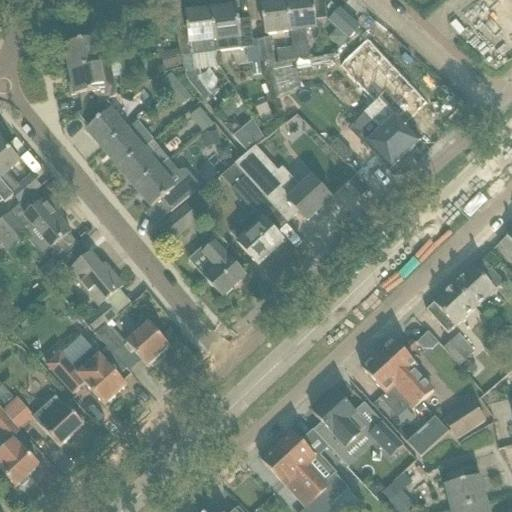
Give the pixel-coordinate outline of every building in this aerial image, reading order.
[(290,33),(292,51),(294,62),(311,60),(309,49),(307,49),(305,31),(316,30),(314,17),(315,17),(315,12),(314,12),(311,0),(306,0),(287,2),(290,33)] [(266,36),(290,33),(287,2),(261,6),(264,25),(266,36)] [(236,9),(211,12),(216,54),(246,50),(247,54),(254,53),(250,21),(238,22),(236,9)] [(329,22),(349,40),(359,29),(339,11),(329,22)] [(216,54),(211,12),(186,15),(188,28),(176,30),(180,58),(216,54)] [(275,64),(269,40),(257,42),(263,67),(275,64)] [(65,47),(70,72),(100,65),(95,41),(65,47)] [(379,133),(365,146),(389,172),(420,143),(396,117),(395,118),(379,101),(406,76),(376,44),(329,88),(360,120),(364,116),(379,133)] [(292,51),(277,53),(279,64),(294,62),(292,51)] [(172,53),(159,56),(163,71),(176,68),(172,53)] [(79,96),(82,113),(102,104),(117,98),(109,63),(100,65),(70,72),(73,86),(69,86),(71,97),(79,96)] [(260,64),(251,65),(252,77),(262,75),(260,64)] [(160,84),(170,96),(181,87),(170,75),(160,84)] [(181,87),(170,96),(180,108),(191,99),(181,87)] [(87,133),(103,152),(128,132),(127,131),(111,112),(110,114),(102,104),(82,113),(77,115),(90,130),(87,133)] [(188,118),(202,134),(213,125),(200,110),(188,118)] [(247,155),(264,141),(252,122),(233,138),(247,155)] [(103,152),(118,171),(143,151),(152,143),(136,124),(127,131),(128,132),(103,152)] [(284,124),(272,137),(296,159),(308,146),(284,124)] [(216,133),(202,136),(205,149),(219,145),(216,133)] [(337,141),(330,148),(344,163),(352,156),(337,141)] [(0,142),(0,182),(13,197),(19,205),(24,201),(39,188),(31,178),(19,189),(6,175),(19,165),(0,142)] [(248,156),(235,167),(287,225),(299,214),(307,223),(331,201),(312,180),(301,189),(282,169),(278,173),(256,148),(248,156)] [(118,171),(135,190),(168,163),(159,152),(150,160),(143,151),(118,171)] [(168,163),(135,190),(151,210),(160,202),(170,214),(201,189),(190,176),(186,172),(177,174),(168,163)] [(204,186),(219,174),(213,167),(198,178),(204,186)] [(231,190),(249,211),(262,199),(244,180),(231,190)] [(13,197),(0,182),(0,200),(4,205),(13,197)] [(31,212),(27,217),(38,230),(29,238),(44,256),(51,250),(71,234),(60,220),(62,218),(47,200),(31,212)] [(166,225),(176,238),(197,221),(186,208),(166,225)] [(240,225),(249,234),(238,245),(244,252),(258,267),(283,244),(270,229),(254,212),(240,225)] [(0,247),(2,245),(10,254),(29,238),(10,215),(0,223),(0,247)] [(511,233),(499,245),(511,259),(511,233)] [(208,262),(197,272),(222,299),(245,278),(215,245),(203,256),(208,262)] [(64,265),(99,308),(123,288),(112,275),(109,278),(91,256),(90,256),(86,251),(81,255),(79,253),(64,265)] [(42,277),(57,264),(53,259),(38,271),(42,277)] [(482,262),(454,287),(476,311),(503,285),(482,262)] [(476,311),(454,287),(426,313),(448,336),(476,311)] [(105,306),(86,323),(95,334),(114,317),(105,306)] [(25,318),(18,324),(22,329),(29,323),(25,318)] [(126,346),(133,354),(147,368),(169,348),(149,325),(134,339),(126,346)] [(95,336),(121,365),(130,356),(104,328),(95,336)] [(445,349),(461,366),(475,353),(458,336),(445,349)] [(435,392),(414,368),(416,367),(407,357),(393,343),(378,357),(421,404),(435,392)] [(73,396),(84,386),(104,408),(126,387),(106,365),(105,365),(92,350),(71,369),(60,356),(47,368),(73,396)] [(421,404),(378,357),(362,371),(385,396),(393,389),(413,412),(421,404)] [(469,363),(464,368),(471,376),(477,371),(469,363)] [(367,429),(354,416),(356,415),(337,395),(313,416),(324,428),(316,435),(337,458),(345,450),(346,451),(361,437),(359,436),(367,429)] [(33,418),(32,419),(59,449),(84,427),(55,396),(46,404),(48,406),(34,418),(33,418)] [(442,422),(456,443),(486,424),(472,403),(442,422)] [(0,438),(7,446),(21,434),(19,431),(19,432),(2,413),(0,410),(0,438)] [(420,460),(448,434),(438,422),(409,448),(420,460)] [(403,448),(382,424),(369,436),(390,459),(403,448)] [(293,435),(277,449),(330,507),(345,494),(340,488),(315,460),(306,450),(293,435)] [(0,454),(0,480),(4,477),(16,489),(19,486),(22,488),(29,482),(27,479),(38,468),(21,450),(14,442),(0,454)] [(334,511),(330,507),(277,449),(261,464),(284,488),(306,511),(334,511)] [(474,472),(464,475),(466,482),(476,480),(474,472)] [(403,476),(382,495),(389,503),(411,484),(403,476)] [(445,488),(450,511),(454,511),(485,504),(479,479),(476,480),(466,482),(445,488)] [(371,483),(366,488),(374,497),(383,489),(378,484),(371,483)]
